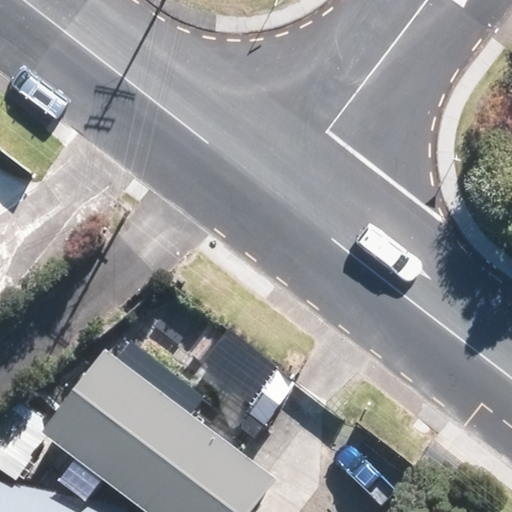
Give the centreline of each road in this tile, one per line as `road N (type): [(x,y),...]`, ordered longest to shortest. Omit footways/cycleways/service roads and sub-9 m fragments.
road 1 (residential): [(37,0),(285,188)]
road 2 (residential): [(285,188),(511,360)]
road 3 (residential): [(431,0),(285,188)]
